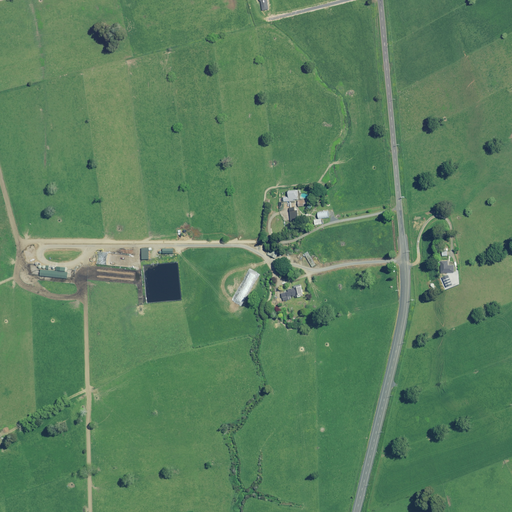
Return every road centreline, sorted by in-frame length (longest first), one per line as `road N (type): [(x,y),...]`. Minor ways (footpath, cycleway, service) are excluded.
road 1 (tertiary): [(380,0),(405,287),(357,511)]
road 2 (track): [(0,175),(20,239),(235,245),(313,268),(403,258)]
